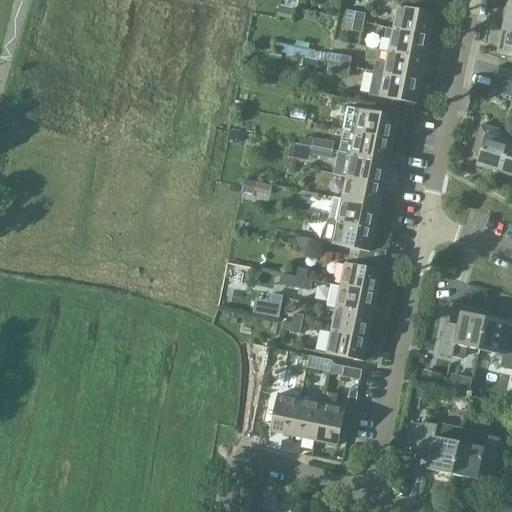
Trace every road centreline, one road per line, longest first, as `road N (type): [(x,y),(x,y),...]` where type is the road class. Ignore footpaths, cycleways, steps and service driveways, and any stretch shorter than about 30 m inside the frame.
road 1 (residential): [(365,494),(428,225)]
road 2 (residential): [(428,225),(473,0)]
road 3 (residential): [(222,511),(232,463),(248,454),(365,494)]
